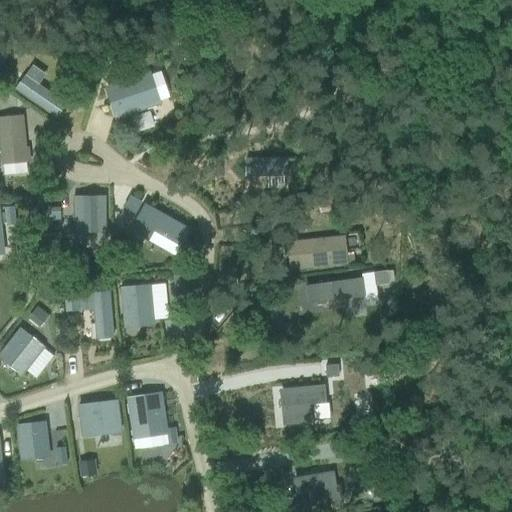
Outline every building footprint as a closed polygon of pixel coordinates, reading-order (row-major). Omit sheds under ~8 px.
[(121,54),(109,58),(113,72),(126,67),(125,65),(121,54)] [(151,75),(108,89),(118,117),(160,103),(151,75)] [(24,76),(15,90),(55,118),(64,104),(24,76)] [(0,93),(0,107),(2,109),(9,99),(0,93)] [(22,115),(0,117),(0,154),(26,152),(22,115)] [(286,158),(246,159),(246,177),(286,176),(286,158)] [(105,233),(106,196),(74,195),(73,233),(105,233)] [(130,197),(124,207),(135,213),(140,203),(130,197)] [(333,199),(322,201),(324,212),(335,210),(333,199)] [(189,230),(144,205),(130,231),(148,242),(154,231),(180,246),(189,230)] [(11,231),(12,206),(3,206),(1,231),(11,231)] [(59,206),(48,207),(49,221),(60,220),(60,215),(59,206)] [(343,238),(301,242),(304,268),(346,264),(343,238)] [(386,271),(374,273),(375,285),(387,283),(386,271)] [(361,279),(306,286),(308,304),(364,296),(364,302),(377,301),(373,273),(361,275),(361,279)] [(185,274),(173,275),(173,285),(186,283),(185,274)] [(123,323),(153,321),(150,285),(120,288),(123,323)] [(108,292),(92,294),(96,338),(112,337),(108,292)] [(78,295),(64,296),(65,308),(79,307),(78,295)] [(46,316),(37,309),(29,318),(39,325),(46,316)] [(20,330),(0,354),(0,357),(10,366),(13,362),(24,371),(25,370),(35,379),(53,357),(42,348),(43,348),(20,330)] [(336,365),(325,366),(326,377),(337,376),(336,365)] [(322,388),(281,391),(284,423),(312,421),(310,405),(323,404),(322,388)] [(159,394),(127,398),(134,440),(135,448),(167,443),(176,442),(174,428),(164,429),(159,394)] [(122,433),(118,400),(77,406),(81,438),(122,433)] [(44,423),(17,426),(21,459),(34,458),(34,452),(47,450),(44,423)] [(369,436),(357,439),(359,450),(371,448),(369,436)] [(57,465),(66,464),(64,448),(55,449),(57,465)] [(92,460),(79,461),(81,477),(94,475),(92,460)] [(330,473),(295,478),(300,507),(341,500),(339,486),(332,487),(330,473)]
